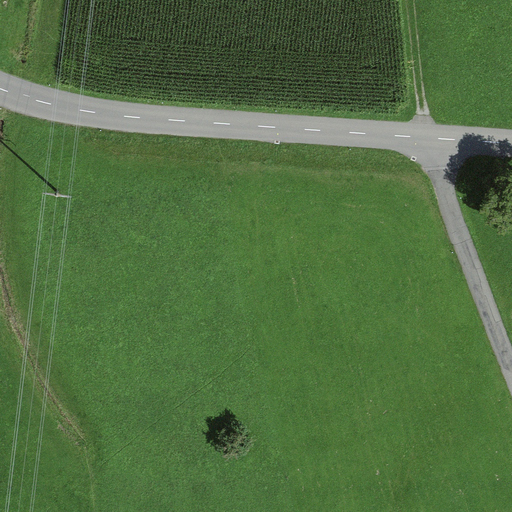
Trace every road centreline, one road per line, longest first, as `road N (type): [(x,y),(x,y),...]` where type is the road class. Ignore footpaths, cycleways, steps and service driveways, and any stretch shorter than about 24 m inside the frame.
road 1 (tertiary): [(0,105),(41,125),(160,147),(435,161)]
road 2 (unclassified): [(511,377),(435,161)]
